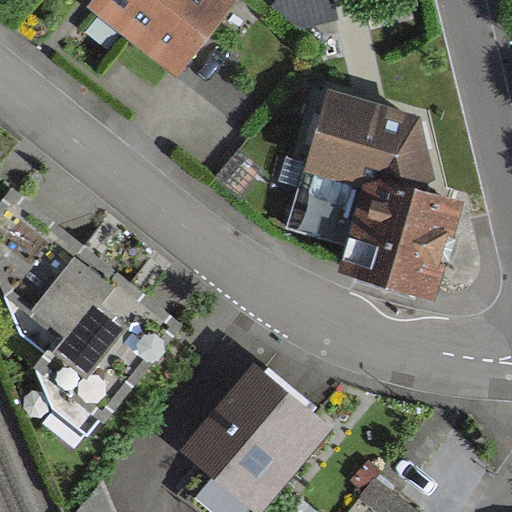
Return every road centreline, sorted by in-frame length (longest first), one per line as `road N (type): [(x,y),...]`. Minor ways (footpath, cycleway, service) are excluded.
road 1 (residential): [(511,360),(392,345),(282,299),(0,74)]
road 2 (residential): [(458,0),(511,212)]
